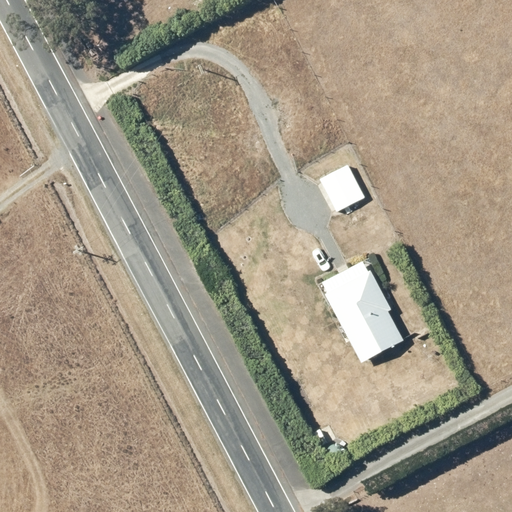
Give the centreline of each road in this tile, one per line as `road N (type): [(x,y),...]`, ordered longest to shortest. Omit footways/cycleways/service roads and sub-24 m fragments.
road 1 (unclassified): [(278,511),(7,0)]
road 2 (unknown): [(294,511),(511,395)]
